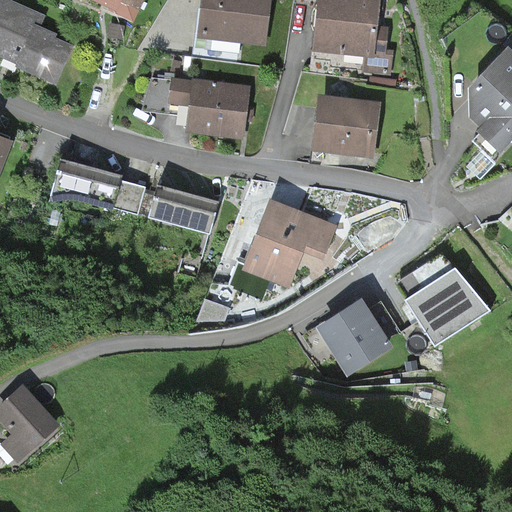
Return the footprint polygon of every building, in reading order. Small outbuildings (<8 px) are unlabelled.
[(54,15),(0,0),(0,53),(25,61),(22,70),(64,82),(75,44),(48,36),(54,15)] [(151,0),(87,0),(141,23),(151,0)] [(270,0),(205,0),(204,42),(269,44),(270,0)] [(382,0),(319,0),(319,54),(381,56),(382,0)] [(511,154),(511,61),(508,58),(476,93),(485,137),(509,158),(511,154)] [(258,87),(196,88),(196,134),(259,133),(258,87)] [(385,103),(324,100),(322,149),(383,151),(385,103)] [(24,133),(0,125),(0,190),(6,193),(24,133)] [(235,191),(70,158),(63,194),(228,227),(235,191)] [(355,214),(277,194),(260,262),(312,276),(343,258),(355,214)] [(453,253),(400,287),(430,336),(484,302),(453,253)] [(317,324),(335,362),(385,339),(367,301),(317,324)] [(28,390),(0,419),(0,421),(16,437),(8,446),(29,466),(67,426),(28,390)]
